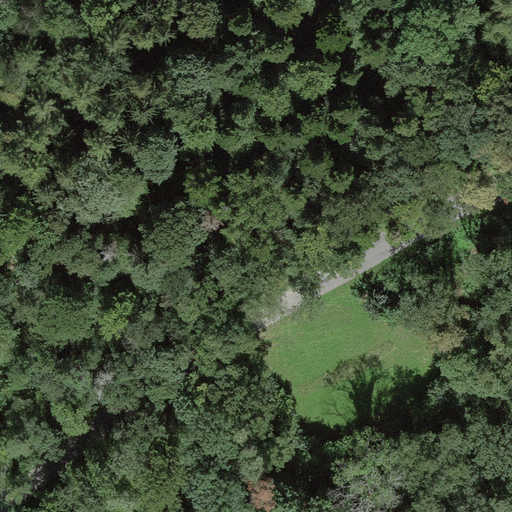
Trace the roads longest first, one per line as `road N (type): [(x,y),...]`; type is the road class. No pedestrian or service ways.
road 1 (tertiary): [(0,506),(147,387),(281,300),(511,189)]
road 2 (track): [(150,271),(288,251),(372,255)]
road 3 (track): [(11,244),(150,271)]
